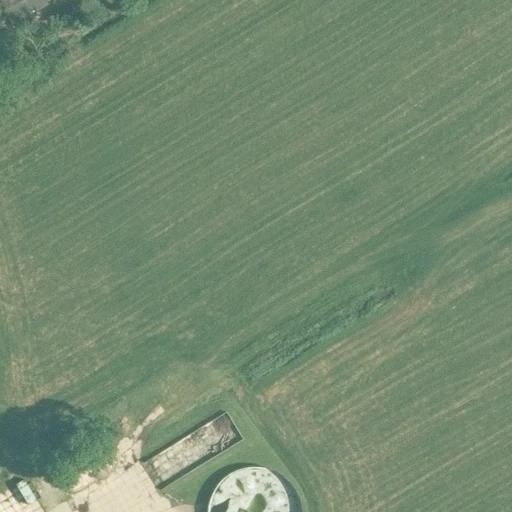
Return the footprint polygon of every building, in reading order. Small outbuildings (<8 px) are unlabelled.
[(16,28),(20,25),(23,31),(37,23),(34,18),(52,8),(47,0),(35,0),(9,15),(16,28)] [(151,455),(166,482),(242,441),(227,413),(151,455)] [(298,511),(296,499),(291,487),(282,478),(271,471),(258,468),(244,469),(232,473),(221,481),(214,492),(210,505),(209,511),(298,511)] [(46,504),(61,497),(47,470),(32,477),(46,504)] [(0,493),(0,511),(21,511),(16,490),(0,493)]
